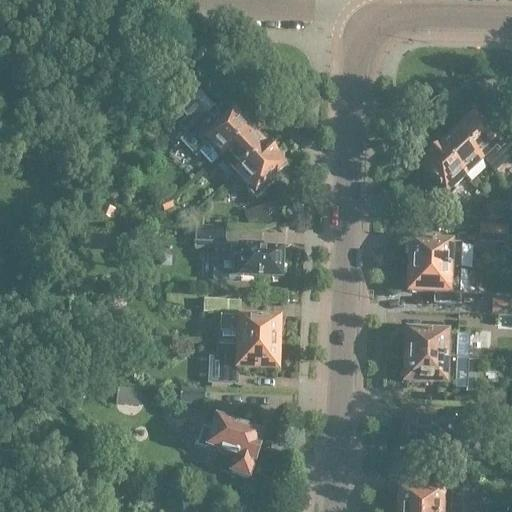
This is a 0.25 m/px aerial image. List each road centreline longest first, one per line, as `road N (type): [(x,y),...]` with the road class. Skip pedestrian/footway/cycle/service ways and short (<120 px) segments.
road 1 (tertiary): [(333,511),(363,28)]
road 2 (unclassified): [(363,28),(313,12),(210,0)]
road 3 (tertiary): [(363,28),(399,15),(511,19)]
